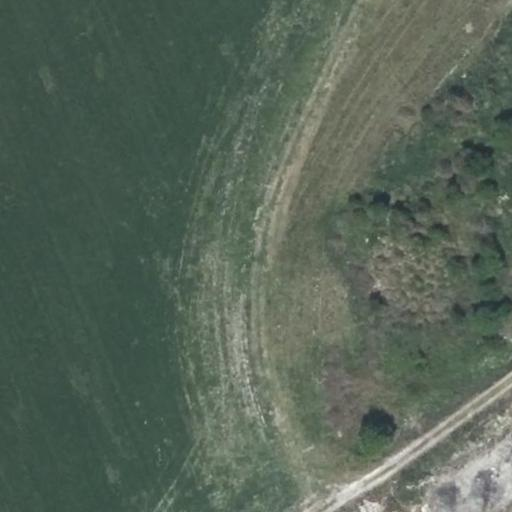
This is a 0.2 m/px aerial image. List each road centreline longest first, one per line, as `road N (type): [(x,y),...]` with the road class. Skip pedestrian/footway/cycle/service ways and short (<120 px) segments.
road 1 (track): [(348,0),(255,197),(233,303),(277,511)]
road 2 (track): [(511,380),(364,489),(302,511)]
